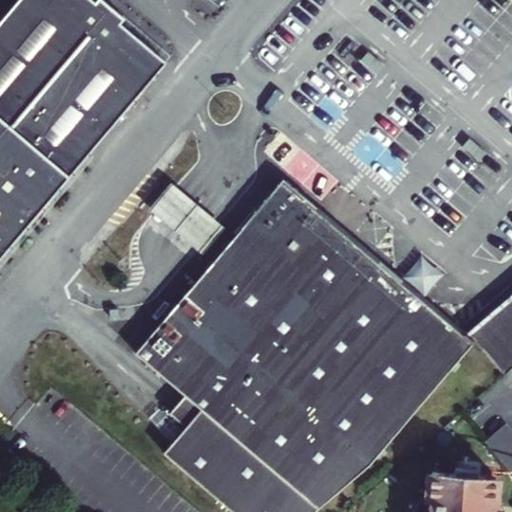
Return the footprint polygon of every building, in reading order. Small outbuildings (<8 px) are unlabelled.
[(97,0),(24,0),(0,30),(0,272),(174,62),(127,24),(131,20),(107,0),(105,0),(102,4),(97,0)] [(461,333),(278,174),(126,343),(170,385),(189,403),(175,418),(153,442),(230,511),(303,511),(375,449),(472,331),(468,327),(461,333)] [(164,175),(137,205),(165,229),(185,249),(214,220),(191,201),(164,175)] [(502,369),(511,361),(511,289),(468,327),(472,331),(502,369)] [(189,403),(170,385),(156,401),(175,418),(189,403)] [(511,458),(511,417),(511,416),(491,433),(511,458)] [(426,495),(425,511),(500,511),(501,469),(427,466),(426,495)]
